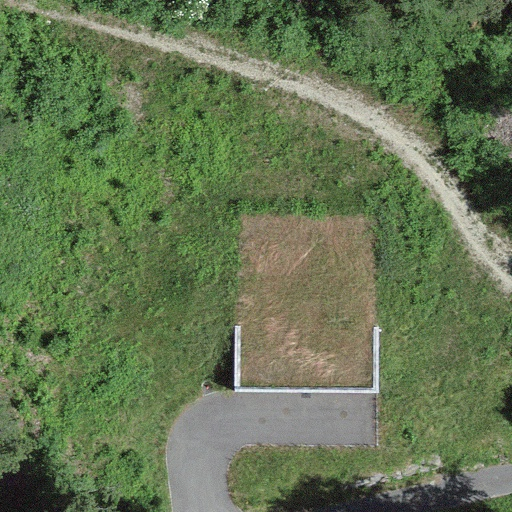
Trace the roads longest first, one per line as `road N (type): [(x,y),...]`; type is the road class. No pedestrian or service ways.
road 1 (track): [(511,268),(427,150),(366,107),(59,0)]
road 2 (residential): [(511,476),(386,511)]
